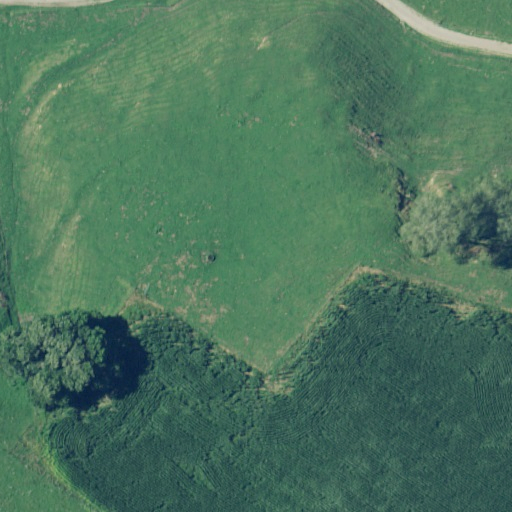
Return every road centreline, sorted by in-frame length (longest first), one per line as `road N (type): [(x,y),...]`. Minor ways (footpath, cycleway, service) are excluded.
road 1 (track): [(354,0),(511,52)]
road 2 (track): [(0,16),(156,0)]
